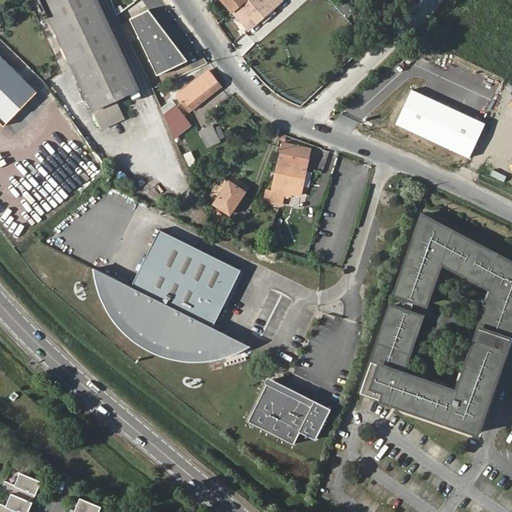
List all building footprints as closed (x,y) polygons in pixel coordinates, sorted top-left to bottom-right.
[(43,0),(103,129),(127,119),(118,101),(141,91),(98,0),(43,0)] [(224,0),(233,10),(245,0),(224,0)] [(274,8),(267,0),(245,0),(233,10),(249,29),(274,8)] [(148,8),(129,17),(156,75),(187,60),(148,8)] [(4,39),(13,48),(19,41),(10,32),(4,39)] [(0,119),(8,126),(39,92),(0,55),(0,119)] [(181,95),(188,103),(214,80),(207,72),(181,95)] [(214,80),(188,103),(194,111),(221,88),(214,80)] [(485,122),(412,89),(397,121),(471,154),(485,122)] [(169,116),(182,134),(192,126),(180,108),(169,116)] [(219,123),(200,131),(206,147),(226,139),(219,123)] [(311,150),(281,145),(279,165),(308,172),(311,150)] [(310,166),(316,167),(318,150),(312,149),(310,166)] [(184,154),(189,166),(197,163),(191,151),(184,154)] [(308,172),(279,165),(277,185),(305,189),(308,172)] [(230,215),(245,193),(231,182),(229,183),(222,178),(211,195),(218,200),(215,204),(230,215)] [(511,271),(507,269),(509,265),(424,218),(391,309),(403,313),(399,324),(387,320),(360,395),(392,406),(418,331),(406,327),(410,315),(422,320),(442,266),(493,294),(497,295),(483,336),(505,343),(511,322),(511,271)] [(131,289),(103,276),(103,278),(106,285),(107,290),(108,292),(109,293),(110,295),(114,304),(115,305),(119,311),(121,314),(122,316),(128,323),(132,327),(139,333),(141,334),(146,337),(154,341),(161,345),(166,346),(168,347),(171,348),(177,349),(178,350),(180,350),(184,351),(186,351),(188,351),(195,351),(197,351),(201,351),(212,350),(215,349),(217,349),(225,347),(232,345),(215,326),(242,268),(158,230),(131,289)] [(457,395),(409,378),(398,409),(477,437),(501,368),(497,367),(502,353),(480,345),(475,359),(470,357),(457,395)] [(266,384),(248,422),(293,443),(299,430),(315,439),(330,409),(267,377),(264,383),(266,384)] [(15,483),(36,492),(41,479),(21,471),(15,483)] [(25,511),(27,511),(36,492),(15,483),(5,479),(1,488),(12,492),(7,504),(25,511)] [(95,511),(101,498),(86,491),(83,499),(82,498),(80,504),(78,503),(74,511),(76,511),(95,511)] [(25,511),(7,504),(0,501),(0,511),(25,511)]
